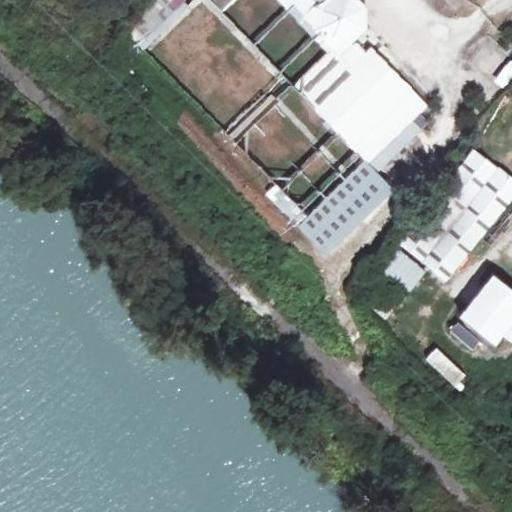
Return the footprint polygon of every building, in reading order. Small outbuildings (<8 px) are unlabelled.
[(202,0),(215,13),(228,0),(202,0)] [(304,0),(282,0),(299,17),(310,6),(304,0)] [(324,0),(314,10),(311,29),(324,43),(343,40),(356,27),(357,10),(347,0),(324,0)] [(468,60),(500,89),(511,75),(511,59),(488,38),(468,60)] [(328,47),(286,88),(304,106),(346,66),(328,47)] [(346,66),(304,106),(360,163),(361,164),(405,121),(421,106),(364,48),(346,66)] [(405,121),(361,164),(369,172),(413,129),(405,121)] [(392,243),(439,281),(511,191),(511,185),(468,149),(392,243)] [(360,163),(294,227),(319,252),(385,188),(369,172),(361,164),(360,163)] [(377,272),(405,296),(425,272),(396,248),(377,272)] [(511,295),(488,277),(455,318),(492,346),(511,320),(511,295)] [(455,387),(466,375),(436,346),(424,358),(455,387)]
